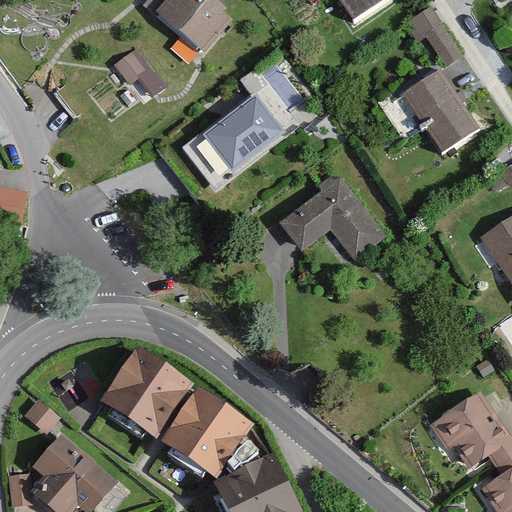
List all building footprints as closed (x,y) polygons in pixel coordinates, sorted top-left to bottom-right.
[(234,18),(211,0),(167,0),(155,15),(204,55),(234,18)] [(338,0),(354,24),(391,0),(338,0)] [(466,59),(433,9),(407,26),(418,43),(427,37),(448,70),(466,59)] [(138,50),(116,68),(146,105),(169,87),(138,50)] [(443,70),(405,96),(443,152),(481,125),(443,70)] [(259,99),(202,141),(233,183),(289,138),(259,99)] [(343,174),(283,220),(305,249),(332,228),(356,259),(389,234),(343,174)] [(0,186),(0,223),(20,227),(27,192),(0,186)] [(511,219),(484,237),(511,279),(511,219)] [(195,385),(138,347),(101,402),(158,440),(195,385)] [(255,425),(199,388),(161,444),(218,481),(255,425)] [(511,511),(511,432),(485,391),(435,423),(451,447),(456,444),(472,468),(490,457),(502,476),(484,487),(499,511),(511,511)] [(64,417),(42,398),(27,415),(49,434),(64,417)] [(93,511),(120,481),(62,433),(35,466),(50,478),(35,497),(53,511),(76,511),(81,507),(87,511),(93,511)] [(305,511),(277,454),(216,485),(229,511),(305,511)] [(33,474),(14,475),(15,506),(35,505),(33,474)]
